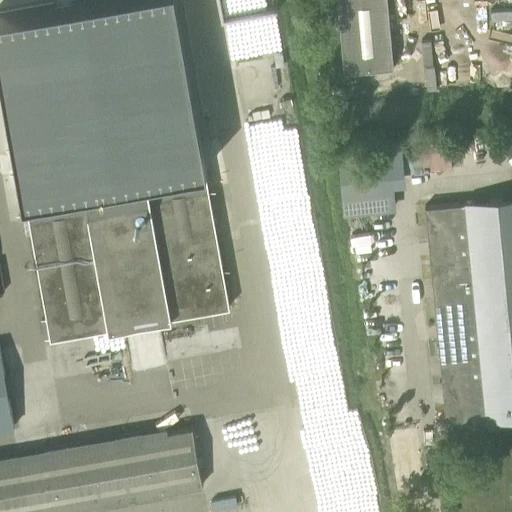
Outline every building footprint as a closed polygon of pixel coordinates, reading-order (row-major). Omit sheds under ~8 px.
[(228,305),(173,0),(110,0),(0,19),(0,54),(8,99),(6,99),(45,317),(40,318),(44,338),(228,305)] [(337,0),(345,72),(394,67),(387,0),(337,0)] [(511,197),(423,206),(446,423),(511,416),(511,197)] [(0,359),(0,427),(12,426),(0,359)] [(0,511),(40,511),(202,484),(191,426),(0,460),(0,511)] [(341,487),(373,482),(368,451),(348,454),(344,430),(318,433),(322,460),(337,458),(341,487)] [(253,488),(255,499),(284,495),(276,442),(237,448),(243,490),(253,488)]
